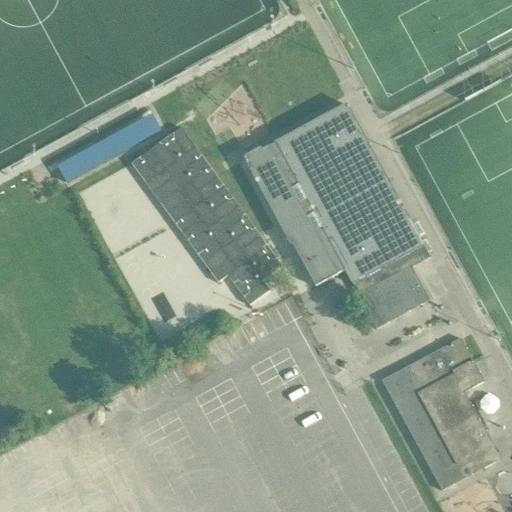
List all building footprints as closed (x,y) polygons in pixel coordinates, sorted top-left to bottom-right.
[(346,105),(274,144),(343,273),(375,331),(429,302),(411,269),(429,259),(346,105)] [(65,186),(160,134),(151,118),(55,169),(65,186)] [(169,137),(131,165),(218,284),(228,277),(249,307),(269,293),(262,283),(282,268),(258,235),(181,129),(169,137)] [(315,288),(343,273),(274,144),(245,159),(315,288)] [(294,296),(288,285),(280,289),(286,300),(294,296)] [(460,340),(381,382),(441,493),(474,475),(500,461),(464,394),(483,384),(460,340)]
